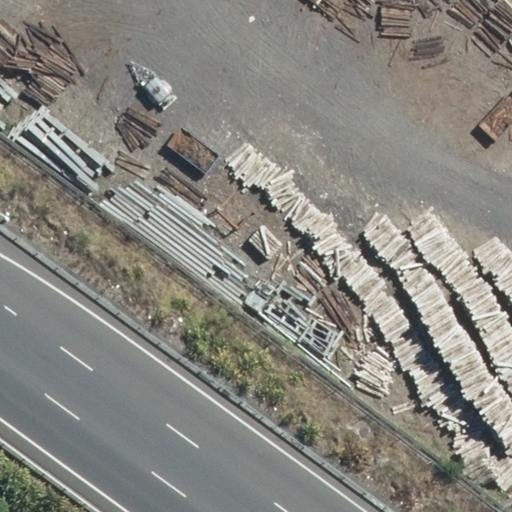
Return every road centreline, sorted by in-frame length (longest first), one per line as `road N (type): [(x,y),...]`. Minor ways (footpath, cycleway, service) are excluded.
road 1 (track): [(47,0),(495,316)]
road 2 (motorway): [(0,384),(173,511)]
